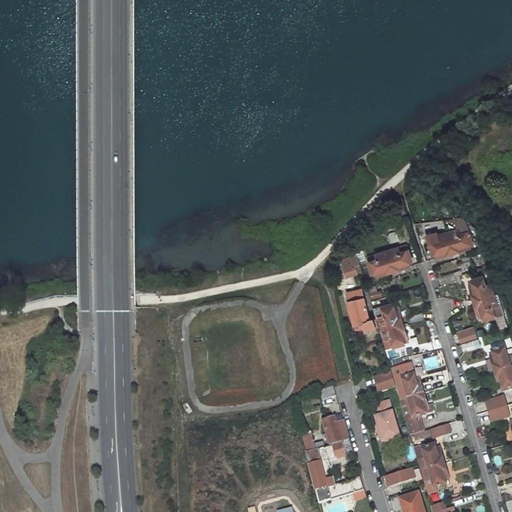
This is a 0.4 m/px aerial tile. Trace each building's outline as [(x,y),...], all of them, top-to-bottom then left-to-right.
[(438,260),(470,251),(469,247),(473,246),(466,223),(461,218),(454,219),(458,233),(438,239),(437,235),(426,238),(432,258),(437,256),(438,260)] [(376,274),(377,277),(409,268),(408,264),(412,263),(407,247),(367,259),(371,275),(376,274)] [(341,260),(346,276),(357,273),(352,256),(341,260)] [(469,288),(478,320),(482,319),(483,323),(504,317),(498,297),(494,298),(490,287),(485,289),(482,279),(471,283),(473,287),(469,288)] [(365,327),(368,336),(379,333),(376,320),(368,322),(361,291),(346,294),(355,330),(365,327)] [(391,338),(394,348),(405,345),(404,341),(407,340),(397,307),(394,308),(393,304),(381,307),(384,317),(379,319),(385,340),(391,338)] [(457,335),(460,343),(476,338),(474,330),(457,335)] [(494,357),(490,358),(495,372),(511,366),(511,359),(511,357),(507,359),(504,349),(493,353),(494,357)] [(511,366),(495,372),(500,389),(503,388),(505,393),(511,391),(511,366)] [(374,374),(378,389),(394,384),(390,369),(374,374)] [(415,380),(414,374),(397,379),(404,399),(423,394),(418,379),(415,380)] [(333,387),(321,390),(324,400),(336,396),(333,387)] [(423,394),(404,399),(400,401),(410,436),(413,436),(421,433),(423,433),(418,417),(426,415),(424,410),(427,409),(423,394)] [(485,403),(488,413),(506,407),(503,397),(485,403)] [(373,415),(380,436),(380,435),(389,433),(390,438),(399,435),(392,409),(390,410),(387,399),(372,404),(375,414),(373,415)] [(506,407),(488,413),(491,423),(509,417),(506,407)] [(327,446),(342,441),(340,435),(337,425),(334,417),(323,421),(327,433),(323,434),(324,437),(328,436),(330,441),(327,442),(327,446)] [(461,421),(454,422),(457,436),(464,434),(461,421)] [(344,423),(337,425),(340,435),(347,433),(344,423)] [(448,425),(433,430),(435,438),(450,433),(448,425)] [(423,433),(421,433),(422,439),(431,436),(432,439),(435,438),(433,430),(423,433)] [(323,442),(315,444),(312,432),(302,434),(307,453),(325,448),(323,442)] [(421,433),(413,436),(415,441),(422,439),(421,433)] [(320,503),(346,495),(343,484),(328,488),(326,479),(330,478),(328,468),(323,469),(322,463),(346,455),(342,443),(325,448),(307,453),(320,503)] [(434,445),(414,451),(420,472),(425,471),(443,465),(439,449),(436,450),(434,445)] [(432,479),(435,489),(446,486),(445,480),(448,479),(443,465),(425,471),(428,480),(432,479)] [(412,470),(411,466),(385,474),(388,485),(414,477),(412,470)] [(351,494),(353,493),(365,490),(362,482),(351,486),(352,491),(350,492),(351,494)] [(353,493),(355,501),(367,497),(365,490),(353,493)] [(424,511),(419,493),(401,499),(405,511),(424,511)] [(326,508),(327,511),(343,511),(346,511),(343,501),(326,508)] [(443,511),(447,511),(444,503),(431,508),(432,511),(443,511)]
